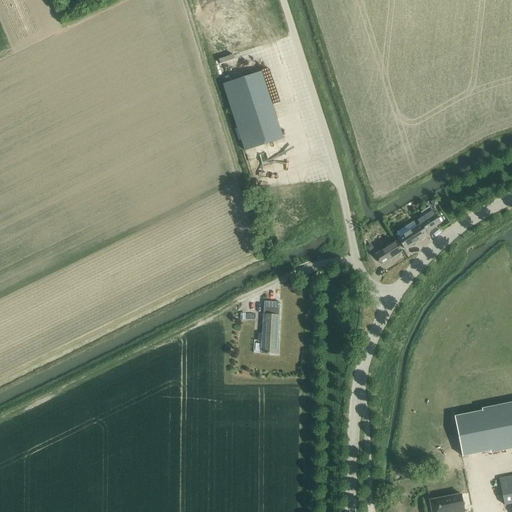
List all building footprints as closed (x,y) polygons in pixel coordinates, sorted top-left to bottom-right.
[(223,85),(245,151),(283,139),(261,72),(223,85)] [(399,239),(399,240),(405,249),(428,235),(425,232),(439,223),(432,212),(418,221),(420,225),(399,239)] [(395,242),(376,255),(382,265),(402,252),(395,242)] [(371,244),(366,247),(369,252),(374,249),(371,244)] [(264,302),(263,334),(259,333),(258,341),(263,341),(262,352),(277,353),(280,303),(264,302)] [(511,406),(455,417),(462,457),(511,447),(511,406)] [(511,476),(499,479),(504,506),(511,503),(511,476)] [(464,511),(461,494),(429,501),(431,511),(464,511)]
